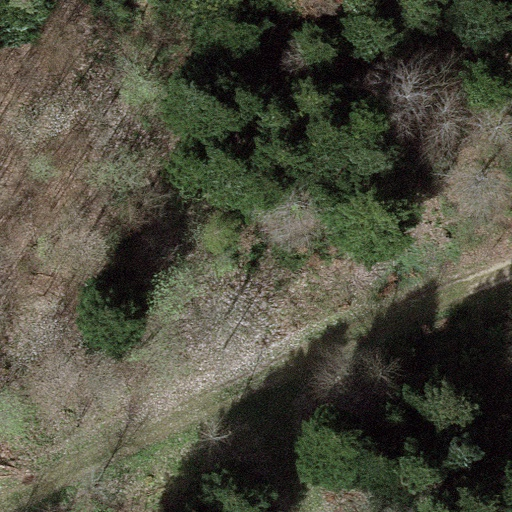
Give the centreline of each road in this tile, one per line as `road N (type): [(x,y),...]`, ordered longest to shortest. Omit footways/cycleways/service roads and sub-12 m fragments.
road 1 (track): [(0,502),(260,364),(319,511)]
road 2 (track): [(511,254),(260,364)]
